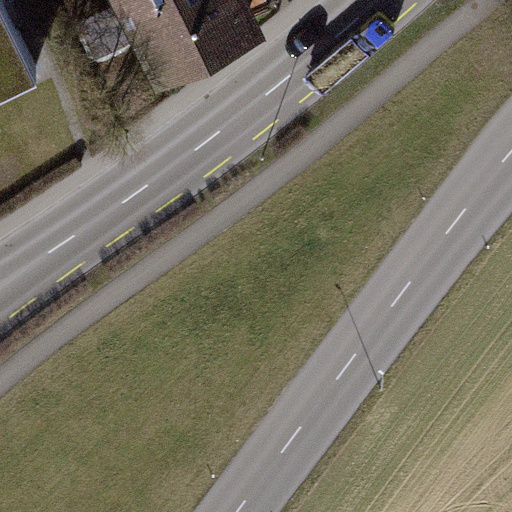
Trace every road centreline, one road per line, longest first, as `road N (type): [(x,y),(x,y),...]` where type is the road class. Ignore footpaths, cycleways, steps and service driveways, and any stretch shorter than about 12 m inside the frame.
road 1 (secondary): [(0,288),(311,59),(375,0)]
road 2 (tertiary): [(511,154),(239,511)]
